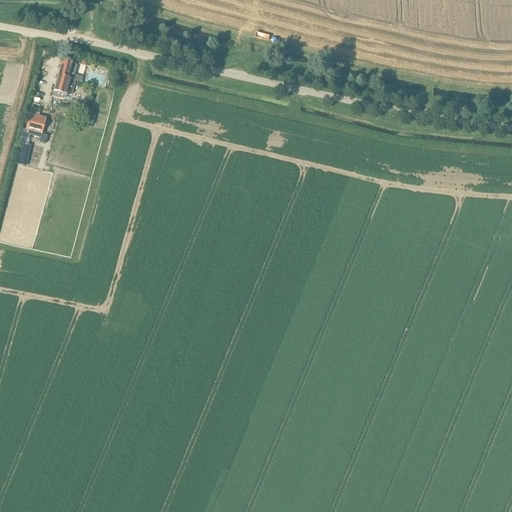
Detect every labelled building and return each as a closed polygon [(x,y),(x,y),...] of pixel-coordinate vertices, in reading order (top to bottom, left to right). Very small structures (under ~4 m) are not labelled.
[(80,59),(78,65),(84,67),(90,68),(92,62),(85,61),(80,59)] [(66,96),(71,80),(68,79),(72,63),(62,60),(53,92),(66,96)] [(74,76),(73,82),(75,83),(80,84),(82,78),(74,76)] [(40,139),(42,135),(46,120),(30,115),(25,130),(27,130),(26,135),(26,136),(30,137),(40,139)] [(88,115),(86,125),(92,126),(94,117),(88,115)] [(21,144),(16,165),(25,168),(30,147),(27,146),(21,144)]
